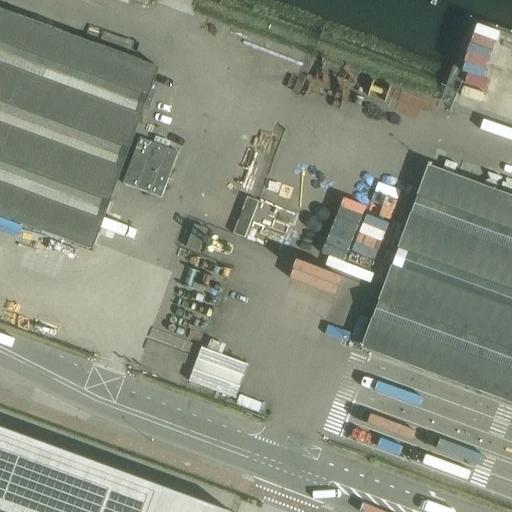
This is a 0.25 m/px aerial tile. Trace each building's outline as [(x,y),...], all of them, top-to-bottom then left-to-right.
[(154,85),(160,70),(0,10),(0,216),(93,250),(145,108),(151,110),(159,86),(154,85)] [(140,141),(123,187),(162,201),(179,155),(140,141)] [(307,170),(314,149),(287,141),(281,161),(307,170)] [(511,405),(511,199),(429,168),(362,350),(511,405)] [(187,249),(199,253),(207,231),(195,226),(187,249)] [(390,263),(398,241),(379,234),(377,239),(355,231),(349,247),(390,263)] [(369,321),(359,317),(347,348),(357,352),(369,321)] [(202,349),(190,383),(236,400),(248,366),(202,349)] [(0,511),(223,511),(0,430),(0,511)]
